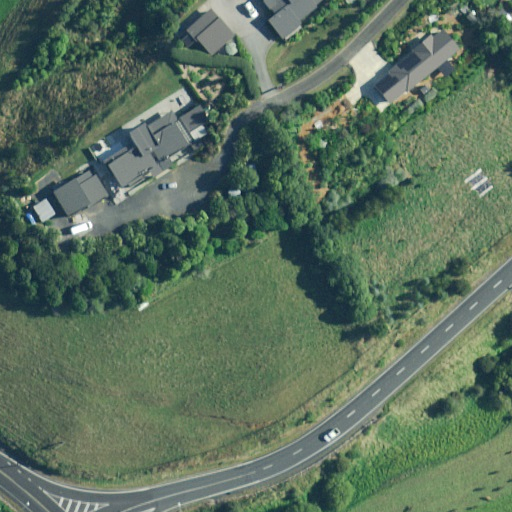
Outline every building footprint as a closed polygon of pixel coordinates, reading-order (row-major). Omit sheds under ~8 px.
[(285,41),(303,27),(299,22),(317,9),(315,7),(324,0),(263,0),(276,15),(269,21),(285,41)] [(234,36),(211,9),(179,38),(188,48),(198,39),(212,55),(234,36)] [(459,50),(442,29),(373,84),(390,105),(459,50)] [(127,153),(124,148),(105,161),(122,188),(149,171),(153,178),(173,165),(169,158),(192,143),(172,111),(147,127),(145,124),(126,136),(135,148),(127,153)] [(108,196),(91,168),(52,192),(68,218),(88,206),(89,208),(108,196)] [(56,213),(47,197),(31,207),(41,222),(56,213)]
